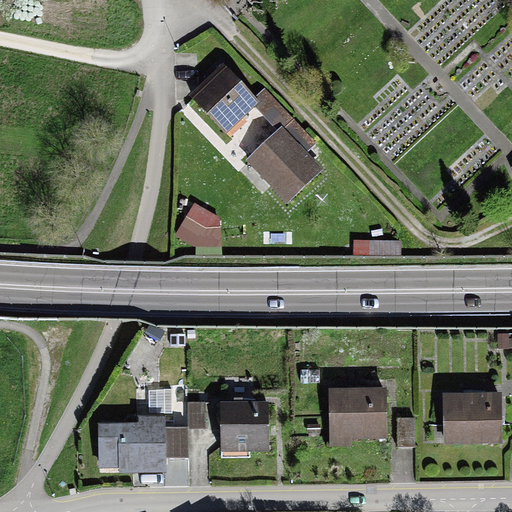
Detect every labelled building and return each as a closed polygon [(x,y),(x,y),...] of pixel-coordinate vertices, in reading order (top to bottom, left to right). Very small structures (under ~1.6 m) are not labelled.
[(251,103),(223,75),(195,104),(223,131),(251,103)] [(286,134),(250,168),(284,204),(320,170),(286,134)] [(380,394),(326,397),(328,446),(382,444),(380,394)] [(494,395),(440,397),(442,448),(497,446),(494,395)] [(265,409),(215,409),(215,455),(265,455),(265,409)] [(415,419),(396,419),(396,447),(415,447),(415,419)] [(157,425),(89,427),(90,472),(159,470),(157,425)]
